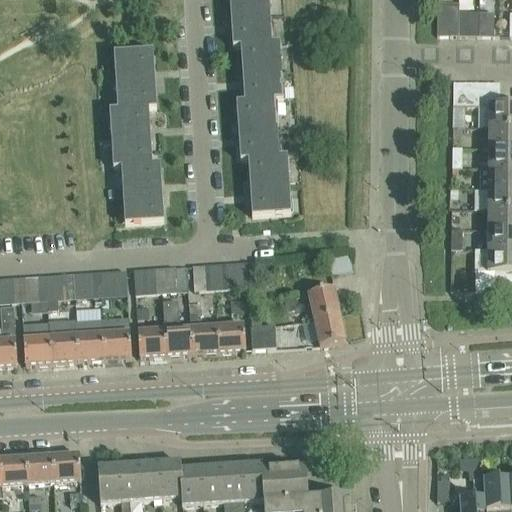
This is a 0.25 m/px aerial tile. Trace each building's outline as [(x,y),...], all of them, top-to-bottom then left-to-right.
[(265,6),(264,0),(229,0),(231,22),(270,19),(269,6),(265,6)] [(458,40),(459,17),(459,10),(437,10),(437,40),(458,40)] [(478,40),(478,17),(459,17),(458,40),(478,40)] [(493,41),(493,18),(478,17),(478,40),(493,41)] [(510,41),(510,18),(493,18),(493,41),(510,41)] [(271,33),(270,19),(231,22),(233,51),(241,50),(267,47),(266,33),(271,33)] [(280,47),(267,47),(241,50),(243,78),(282,75),(280,47)] [(114,57),(116,77),(116,86),(155,83),(153,55),(114,57)] [(284,104),(282,75),(243,78),(245,106),(271,105),(284,104)] [(157,112),(155,83),(116,86),(118,113),(149,113),(157,112)] [(465,110),(465,86),(453,86),(453,110),(465,110)] [(477,111),(477,87),(465,86),(465,110),(477,111)] [(489,111),(489,87),(477,87),(477,111),(479,111),(489,111)] [(500,87),(489,87),(489,111),(500,111),(500,87)] [(272,119),(271,105),(245,106),(237,106),(239,135),(277,133),(277,119),(272,119)] [(511,132),(511,110),(500,111),(489,111),(479,111),(479,132),(489,132),(511,132)] [(151,141),(149,113),(118,113),(109,114),(111,143),(151,141)] [(511,132),(489,132),(489,152),(511,152),(511,132)] [(278,146),(277,133),(239,135),(240,164),(248,164),(275,161),(274,147),(278,146)] [(152,169),(151,141),(111,143),(112,172),(122,171),(152,169)] [(463,152),(453,152),(452,173),(462,173),(463,152)] [(511,173),(511,152),(489,152),(489,173),(511,173)] [(287,160),(275,161),(248,164),(250,192),(289,189),(287,160)] [(160,168),(152,169),(122,171),(123,199),(162,197),(160,168)] [(511,173),(489,173),(480,173),(480,193),(488,193),(511,193),(511,173)] [(291,218),(289,189),(250,192),(252,220),(291,218)] [(511,213),(511,193),(488,193),(488,214),(511,213)] [(164,226),(162,197),(123,199),(125,228),(164,226)] [(511,213),(488,214),(488,235),(511,234),(511,213)] [(511,254),(511,234),(488,235),(488,254),(511,254)] [(511,254),(488,254),(475,254),(475,293),(511,292),(511,254)] [(353,276),(350,260),(329,265),(332,280),(353,276)] [(256,266),(245,267),(247,292),(257,291),(256,266)] [(247,292),(245,267),(235,268),(236,292),(247,292)] [(226,293),(224,268),(214,269),(215,294),(226,293)] [(236,292),(235,268),(224,268),(226,293),(236,292)] [(215,294),(214,269),(203,270),(205,294),(215,294)] [(205,294),(203,270),(193,270),(194,295),(205,294)] [(167,296),(165,272),(155,273),(157,297),(167,296)] [(178,295),(176,272),(165,272),(167,296),(178,295)] [(157,297),(155,273),(144,274),(146,298),(157,297)] [(146,298),(144,274),(134,274),(135,298),(146,298)] [(126,275),(116,276),(117,299),(128,299),(126,275)] [(107,300),(105,276),(94,277),(96,301),(107,300)] [(117,299),(116,276),(105,276),(107,300),(117,299)] [(96,301),(94,277),(84,278),(86,302),(96,301)] [(86,302),(84,278),(73,279),(75,302),(86,302)] [(68,279),(57,280),(59,303),(69,303),(68,279)] [(48,304),(47,280),(36,281),(38,304),(48,304)] [(59,303),(57,280),(47,280),(48,304),(59,303)] [(38,304),(36,281),(26,282),(27,305),(38,304)] [(17,306),(15,282),(5,283),(7,306),(17,306)] [(27,305),(26,282),(15,282),(17,306),(27,305)] [(340,319),(334,292),(308,298),(314,325),(340,319)] [(288,314),(300,312),(297,301),(285,303),(288,314)] [(59,303),(48,304),(49,315),(59,315),(59,303)] [(231,307),(232,319),(244,319),(243,306),(231,307)] [(193,359),(191,332),(181,333),(179,307),(163,308),(165,334),(167,361),(193,359)] [(190,308),(191,319),(202,319),(202,308),(190,308)] [(0,371),(17,371),(14,311),(0,312),(2,344),(0,344),(0,371)] [(117,314),(117,327),(129,326),(129,313),(117,314)] [(137,313),(138,326),(150,325),(149,313),(137,313)] [(88,315),(76,316),(77,330),(89,329),(88,315)] [(77,330),(76,316),(64,316),(65,330),(77,330)] [(346,345),(340,319),(314,325),(320,351),(346,345)] [(219,357),(218,330),(204,331),(203,325),(197,320),(190,320),(191,332),(193,359),(219,357)] [(246,355),(245,336),(244,328),(218,330),(219,357),(246,355)] [(52,368),(50,341),(50,329),(23,330),(25,370),(52,368)] [(251,334),(252,355),(276,353),(275,330),(251,334)] [(167,361),(165,334),(138,335),(140,363),(167,361)] [(132,363),(130,343),(130,336),(103,337),(105,365),(132,363)] [(105,365),(103,337),(77,339),(79,367),(105,365)] [(79,367),(77,339),(50,341),(52,368),(79,367)] [(81,485),(80,458),(53,460),(55,487),(81,485)] [(55,487),(53,460),(27,462),(28,489),(55,487)] [(482,461),(456,463),(457,471),(473,470),(474,484),(483,483),(482,461)] [(28,489),(27,462),(0,464),(2,491),(28,489)] [(180,474),(181,474),(181,466),(159,467),(161,505),(182,504),(183,504),(180,474)] [(161,505),(159,467),(138,469),(141,506),(161,505)] [(262,477),(263,476),(263,468),(242,470),(244,506),(263,505),(264,505),(262,477)] [(141,506),(138,469),(119,470),(121,507),(121,511),(130,511),(130,506),(141,506)] [(121,507),(119,470),(98,472),(100,508),(121,507)] [(244,506),(242,470),(221,471),(224,508),(244,506)] [(224,508),(221,471),(201,473),(203,510),(224,508)] [(203,510),(201,473),(181,474),(180,474),(183,504),(182,504),(182,511),(203,510)] [(352,511),(351,501),(321,503),(321,499),(313,492),(307,492),(306,473),(292,474),(292,479),(277,480),(276,476),(263,476),(262,477),(264,505),(263,505),(263,511),(352,511)] [(510,511),(508,482),(483,484),(485,511),(510,511)] [(485,511),(483,484),(473,484),(474,502),(459,503),(459,511),(485,511)] [(70,498),(71,511),(83,511),(82,497),(70,498)] [(29,511),(42,511),(41,500),(29,501),(29,511)] [(29,511),(29,501),(17,502),(17,511),(29,511)]
